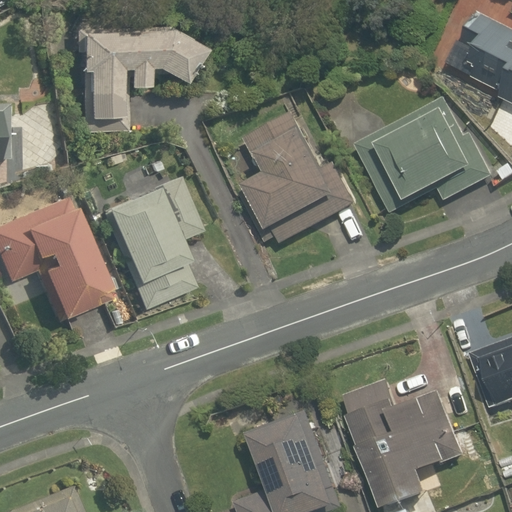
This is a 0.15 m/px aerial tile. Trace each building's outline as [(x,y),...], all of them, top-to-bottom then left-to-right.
[(511,22),(486,6),(460,48),(480,60),(476,67),(507,86),(501,96),(511,102),(511,22)] [(207,53),(162,35),(86,41),(92,125),(125,123),(127,98),(152,99),(150,74),(190,90),(207,53)] [(358,147),(392,221),(444,197),(449,208),(494,187),(455,102),(358,147)] [(511,157),(511,111),(502,106),(482,139),(511,157)] [(320,110),(247,141),(265,184),(253,189),(273,236),(358,200),(320,110)] [(112,217),(151,309),(203,287),(184,240),(210,229),(177,151),(89,188),(103,221),(112,217)] [(71,194),(0,223),(0,264),(9,285),(44,271),(64,320),(115,299),(71,194)] [(511,337),(469,353),(493,421),(511,413),(511,337)] [(431,477),(483,458),(449,361),(346,397),(386,511),(414,511),(440,503),(431,477)] [(348,511),(311,409),(249,432),(273,498),(240,510),(241,511),(348,511)] [(72,511),(66,495),(22,511),(72,511)]
